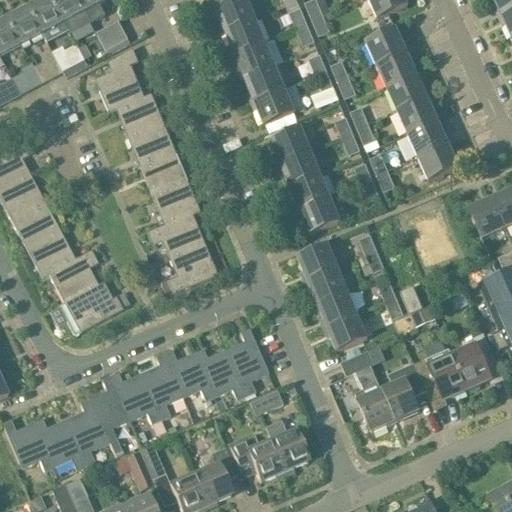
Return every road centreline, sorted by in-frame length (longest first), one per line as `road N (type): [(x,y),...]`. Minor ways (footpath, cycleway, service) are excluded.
road 1 (residential): [(271,287),(87,369),(62,370),(0,259)]
road 2 (residential): [(271,287),(149,0)]
road 3 (residential): [(354,495),(271,287)]
road 4 (residential): [(354,495),(511,428)]
road 5 (residential): [(511,138),(443,0)]
